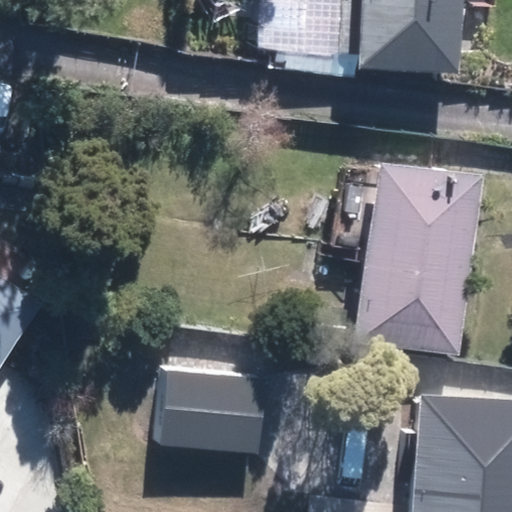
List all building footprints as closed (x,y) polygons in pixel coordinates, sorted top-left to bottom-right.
[(248,0),(244,71),(341,77),(341,68),(444,74),(448,0),(248,0)] [(352,340),(455,353),(480,173),(376,159),(352,340)] [(0,358),(37,305),(0,279),(0,358)] [(149,445),(247,454),(254,380),(156,370),(149,445)] [(404,511),(511,511),(511,398),(413,393),(404,511)] [(305,511),(309,473),(275,470),(271,511),(305,511)]
